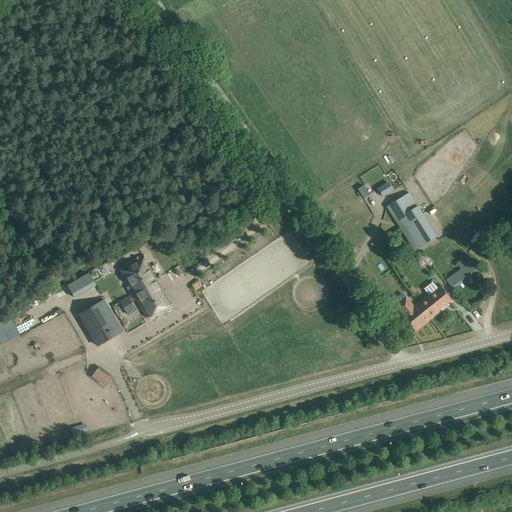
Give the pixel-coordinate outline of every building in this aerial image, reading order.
[(379,187),(383,196),(395,191),(391,181),(379,187)] [(357,189),(359,192),(360,194),(362,196),(363,199),(370,195),(367,190),(363,185),(357,189)] [(409,193),(387,207),(414,250),(436,236),(409,193)] [(133,260),(118,268),(133,293),(156,280),(141,255),(133,260)] [(461,269),(446,280),(453,289),(480,269),(476,264),(474,265),(472,261),(468,264),(465,260),(458,265),(461,269)] [(90,271),(68,285),(76,298),(98,284),(90,271)] [(156,280),(133,293),(147,318),(162,309),(170,304),(156,280)] [(197,280),(191,285),(195,291),(202,286),(197,280)] [(428,295),(418,303),(430,319),(439,312),(438,310),(451,300),(445,292),(441,287),(429,296),(428,295)] [(405,297),(395,305),(403,315),(402,315),(415,331),(430,319),(418,303),(414,307),(406,297),(405,297)] [(99,303),(79,315),(98,346),(117,334),(99,303)] [(99,366),(91,376),(103,385),(110,375),(99,366)]
